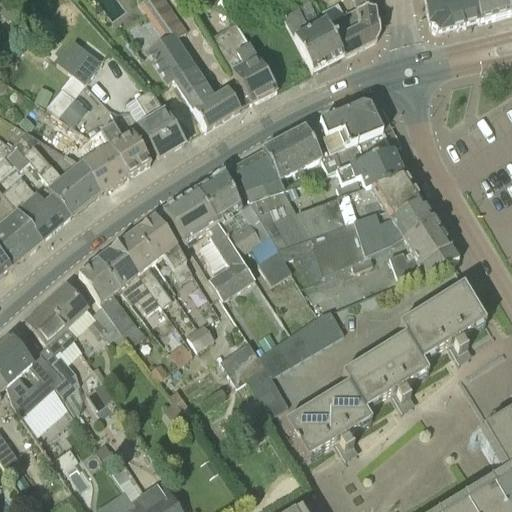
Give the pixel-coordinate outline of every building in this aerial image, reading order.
[(173,87),(195,119),(205,136),(239,115),(226,93),(214,101),(175,43),(186,35),(162,0),(149,0),(138,7),(163,46),(143,59),(165,92),(173,87)] [(327,28),(343,62),(376,45),(379,39),(376,22),(375,23),(371,0),(352,0),(355,15),(327,28)] [(472,0),(422,0),(429,33),(428,34),(437,40),(437,39),(479,27),(472,0)] [(509,19),(503,0),(472,0),(479,27),(509,19)] [(511,0),(503,0),(509,19),(511,17),(511,0)] [(302,20),(298,13),(282,21),(303,60),(312,78),(343,62),(327,28),(325,25),(320,27),(313,14),(302,20)] [(56,68),(85,89),(101,67),(73,46),(56,68)] [(222,64),(240,92),(250,109),(276,96),(266,79),(248,49),(222,64)] [(46,112),(52,96),(40,91),(34,108),(46,112)] [(61,94),(47,112),(58,122),(74,104),(61,94)] [(136,129),(148,147),(158,164),(183,149),(173,132),(149,94),(126,109),(138,128),(136,129)] [(86,114),(74,104),(58,122),(71,132),(86,114)] [(376,162),(390,157),(371,117),(355,113),(305,134),(322,166),(328,178),(335,176),(336,177),(353,170),(376,162)] [(27,137),(34,129),(25,120),(18,128),(27,137)] [(121,144),(112,129),(99,136),(128,182),(150,169),(131,138),(121,144)] [(279,188),(322,166),(305,134),(262,156),(279,188)] [(78,170),(81,169),(100,198),(128,182),(99,136),(88,143),(97,159),(91,161),(77,147),(64,160),(79,169),(78,170)] [(52,192),(47,196),(52,201),(70,222),(100,198),(81,169),(78,170),(62,183),(33,151),(22,159),(29,166),(52,192)] [(29,166),(22,159),(16,152),(6,161),(19,175),(29,166)] [(284,198),(279,188),(262,156),(231,173),(250,208),(278,255),(312,244),(297,220),(284,198)] [(391,156),(390,157),(376,162),(353,170),(336,177),(333,178),(339,193),(337,193),(340,200),(360,193),(357,185),(359,184),(364,195),(364,196),(404,182),(392,157),(391,157),(391,156)] [(284,265),(278,255),(250,208),(231,173),(196,195),(239,261),(251,254),(259,267),(257,268),(271,291),(291,278),(283,265),(284,265)] [(0,199),(16,216),(43,246),(70,222),(52,201),(43,208),(21,182),(0,199)] [(392,227),(421,209),(404,182),(364,196),(364,195),(324,209),(297,220),(312,244),(375,222),(386,218),(392,227)] [(238,262),(239,261),(196,195),(162,217),(184,250),(208,234),(212,240),(208,242),(211,246),(198,253),(212,275),(225,267),(229,273),(207,287),(221,307),(254,285),(238,262)] [(402,245),(405,250),(435,231),(421,209),(392,227),(379,233),(375,222),(312,244),(278,255),(284,265),(301,261),(311,287),(350,270),(353,277),(371,270),(368,262),(391,252),(402,245)] [(0,229),(0,230),(26,260),(43,246),(16,216),(0,229)] [(171,277),(180,289),(191,279),(178,256),(174,249),(168,241),(154,222),(134,237),(156,267),(155,268),(155,269),(164,262),(174,275),(171,277)] [(0,261),(11,274),(26,260),(0,230),(0,261)] [(435,231),(405,250),(414,264),(406,267),(403,258),(389,263),(398,287),(424,279),(420,272),(449,253),(435,231)] [(171,305),(149,274),(155,269),(155,268),(156,267),(134,237),(115,252),(158,310),(161,313),(171,305)] [(137,305),(146,319),(158,310),(115,252),(97,265),(120,295),(121,295),(126,290),(137,305)] [(449,253),(420,272),(424,279),(425,279),(427,285),(458,266),(449,253)] [(0,283),(10,275),(11,274),(0,261),(0,283)] [(113,301),(120,295),(97,265),(77,280),(101,312),(120,337),(133,327),(113,301)] [(45,309),(68,334),(87,316),(65,291),(45,309)] [(405,340),(421,367),(447,352),(448,354),(448,355),(457,371),(458,370),(457,368),(467,361),(464,356),(466,355),(466,354),(465,354),(461,347),(459,348),(457,345),(484,329),(462,292),(399,330),(405,340)] [(61,357),(75,343),(68,334),(45,309),(24,328),(54,361),(60,355),(61,357)] [(96,341),(101,337),(114,353),(125,344),(120,337),(101,312),(91,320),(95,325),(88,331),(96,341)] [(319,323),(333,345),(343,339),(329,316),(319,323)] [(322,351),(333,345),(319,323),(309,329),(322,351)] [(213,344),(203,329),(185,341),(195,356),(213,344)] [(312,358),(322,351),(309,329),(299,336),(312,358)] [(302,364),(312,358),(299,336),(289,343),(302,364)] [(258,345),(266,356),(276,350),(269,338),(258,345)] [(348,389),(364,416),(389,401),(391,403),(400,419),(401,419),(400,416),(411,410),(407,405),(409,404),(409,403),(408,403),(404,395),(402,396),(400,394),(428,377),(421,367),(405,340),(342,378),(348,389)] [(54,393),(63,385),(50,370),(49,370),(42,362),(32,370),(8,342),(0,349),(0,385),(6,392),(7,393),(11,408),(20,422),(54,393)] [(291,370),(302,364),(289,343),(279,349),(291,370)] [(192,360),(182,347),(168,358),(178,371),(192,360)] [(246,386),(265,374),(257,363),(247,348),(218,368),(235,393),(246,386)] [(281,376),(291,370),(279,349),(269,356),(281,376)] [(271,382),(281,376),(269,356),(257,363),(265,374),(271,382)] [(59,361),(57,364),(50,370),(63,385),(54,393),(62,404),(77,392),(79,391),(75,378),(59,361)] [(167,379),(160,368),(150,376),(157,386),(167,379)] [(255,401),(257,404),(277,392),(271,382),(265,374),(246,386),(255,401)] [(348,389),(284,428),(306,465),(333,449),(334,452),(343,468),(344,467),(343,465),(354,458),(351,453),(352,452),(352,451),(351,451),(347,444),(345,445),(343,443),(371,426),(364,416),(348,389)] [(257,404),(263,414),(283,402),(277,392),(257,404)] [(263,414),(257,404),(255,401),(230,415),(241,433),(265,418),(263,414)] [(283,402),(263,414),(265,418),(268,423),(289,412),(283,402)] [(186,422),(174,406),(163,414),(177,433),(188,424),(186,422)] [(511,511),(511,417),(481,436),(481,437),(474,441),(499,482),(449,511),(511,511)] [(0,469),(9,483),(23,474),(0,438),(0,469)] [(112,463),(103,449),(95,454),(104,468),(112,463)] [(77,465),(69,453),(52,465),(61,477),(77,465)] [(218,478),(209,464),(200,470),(209,484),(218,478)] [(176,511),(160,487),(131,506),(135,511),(133,511),(176,511)]
